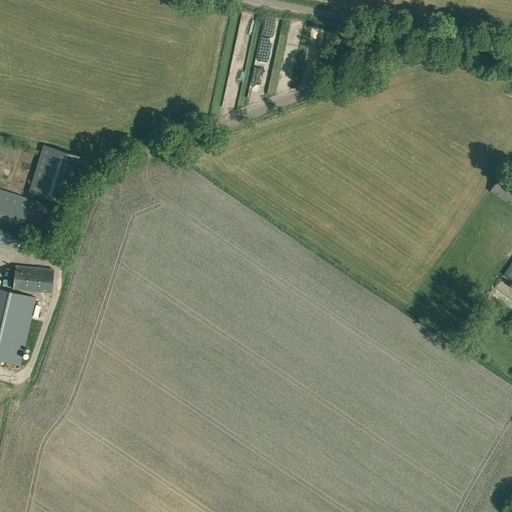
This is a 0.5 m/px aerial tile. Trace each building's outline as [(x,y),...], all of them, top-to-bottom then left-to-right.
[(68,203),(72,191),(82,157),(44,145),(30,191),(68,203)] [(511,205),(511,182),(501,175),(490,191),(511,205)] [(0,218),(37,230),(45,204),(0,189),(0,218)] [(0,224),(0,241),(5,243),(10,228),(0,224)] [(52,292),(54,269),(16,265),(14,289),(52,292)] [(0,288),(0,360),(20,365),(36,298),(0,288)]
